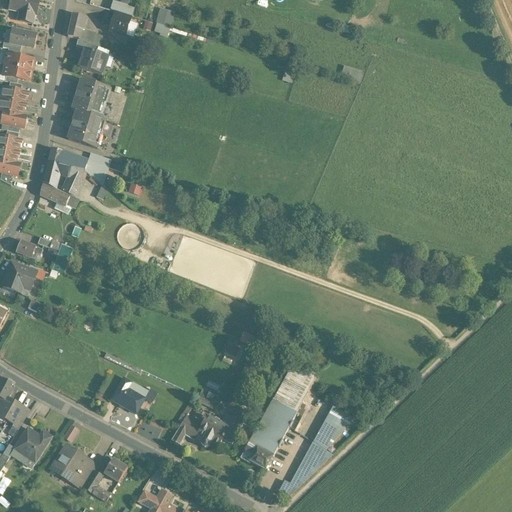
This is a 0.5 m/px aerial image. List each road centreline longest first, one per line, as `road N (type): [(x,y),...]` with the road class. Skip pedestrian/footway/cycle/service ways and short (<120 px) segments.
road 1 (track): [(453,348),(424,320),(106,211),(83,196),(89,181)]
road 2 (track): [(280,511),(511,292)]
road 3 (residential): [(228,497),(0,372)]
road 4 (residential): [(0,244),(34,187),(60,0)]
